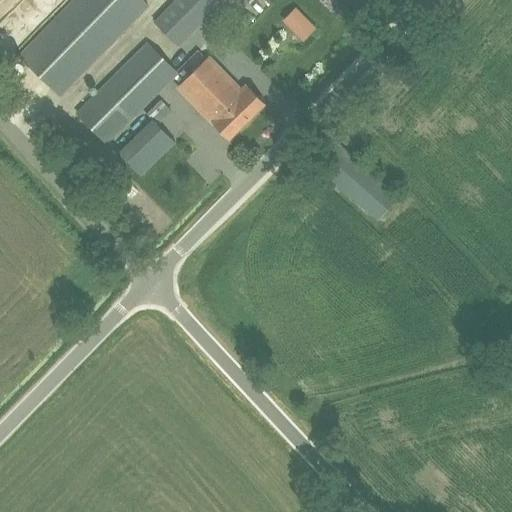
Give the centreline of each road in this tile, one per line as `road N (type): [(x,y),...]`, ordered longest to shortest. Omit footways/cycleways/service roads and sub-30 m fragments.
road 1 (unclassified): [(149,281),(428,0)]
road 2 (unclassified): [(362,511),(149,281)]
road 3 (unclassified): [(149,281),(0,120)]
road 4 (unclassified): [(0,435),(149,281)]
